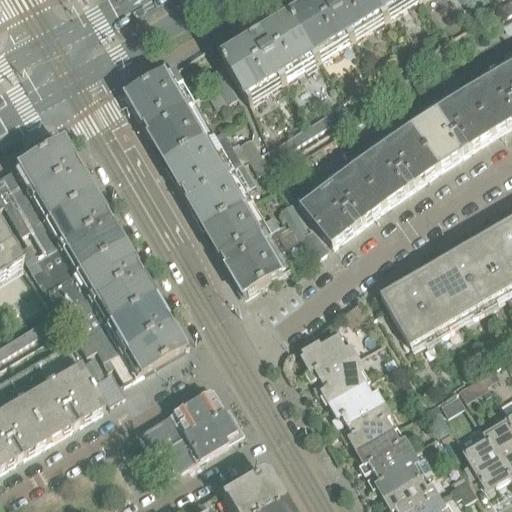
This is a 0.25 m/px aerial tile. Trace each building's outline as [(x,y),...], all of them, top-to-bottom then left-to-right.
[(389,29),(371,0),(333,0),(292,26),(320,71),(389,29)] [(435,0),(371,0),(389,29),(435,0)] [(511,19),(511,18),(507,10),(501,14),(506,23),(511,19)] [(506,23),(501,14),(495,17),(501,27),(506,23)] [(320,71),(292,26),(223,68),(251,114),(320,71)] [(495,142),(511,132),(511,59),(505,64),(509,70),(490,80),(467,95),(495,142)] [(230,90),(220,74),(209,81),(219,97),(230,90)] [(204,110),(202,107),(199,103),(194,107),(176,76),(128,104),(167,171),(215,143),(198,114),(204,110)] [(396,97),(388,85),(382,89),(388,98),(390,101),(396,97)] [(390,101),(388,98),(382,89),(367,98),(375,110),(390,101)] [(239,104),(230,90),(219,97),(228,111),(239,104)] [(495,142),(467,95),(438,112),(437,113),(409,131),(440,177),(495,142)] [(334,130),(328,121),(322,124),(328,133),(334,130)] [(328,133),(322,124),(316,128),(322,137),(328,133)] [(322,137),(316,128),(310,132),(316,141),(322,137)] [(440,177),(409,131),(396,139),(381,150),(354,169),(386,215),(440,177)] [(316,141),(310,132),(304,135),(309,145),(316,141)] [(309,145),(304,135),(298,139),(303,148),(309,145)] [(240,172),(243,169),(225,139),(216,144),(215,143),(167,171),(206,237),(254,209),(237,180),(242,177),(240,172)] [(303,148),(298,139),(292,143),(297,152),(303,148)] [(297,152),(292,143),(286,147),(291,156),(297,152)] [(261,161),(254,148),(252,145),(241,152),(250,167),(261,161)] [(291,156),(286,147),(280,150),(285,159),(291,156)] [(32,236),(92,201),(61,148),(17,174),(0,184),(0,215),(3,213),(7,220),(20,243),(32,236)] [(285,159),(280,150),(274,154),(279,163),(285,159)] [(279,163),(274,154),(268,158),(272,168),(279,163)] [(270,176),(261,161),(250,167),(259,182),(270,176)] [(334,254),(386,215),(354,169),(316,197),(300,210),(321,238),(334,254)] [(123,253),(107,226),(92,201),(32,236),(46,261),(38,266),(29,251),(18,257),(36,289),(37,288),(43,299),(123,253)] [(299,248),(290,233),(290,232),(287,234),(285,230),(280,233),(274,223),(266,228),(254,209),(206,237),(245,304),(293,276),(283,259),(276,246),(280,244),(287,256),(299,248)] [(301,226),(293,211),(281,218),(290,232),(290,233),(301,226)] [(310,241),(301,226),(290,233),(299,248),(303,246),(310,241)] [(511,297),(511,229),(478,249),(508,300),(511,297)] [(0,242),(10,236),(7,231),(0,235),(0,242)] [(10,236),(0,242),(0,243),(3,248),(14,241),(10,236)] [(314,239),(310,241),(303,246),(319,266),(329,258),(314,239)] [(14,241),(3,248),(6,253),(17,246),(14,241)] [(21,276),(9,258),(6,253),(3,248),(0,243),(0,289),(18,278),(21,276)] [(17,246),(6,253),(9,258),(20,251),(17,246)] [(508,300),(478,249),(431,277),(461,328),(508,300)] [(153,305),(138,279),(123,253),(43,299),(44,301),(47,300),(77,350),(103,334),(153,305)] [(461,328),(431,277),(382,305),(399,334),(403,340),(412,356),(461,328)] [(184,357),(168,331),(153,305),(103,334),(118,360),(109,366),(102,354),(95,358),(107,378),(113,375),(123,392),(184,357)] [(59,331),(53,322),(51,323),(47,325),(53,334),(59,331)] [(53,334),(47,325),(41,329),(47,338),(53,334)] [(47,338),(41,329),(36,332),(41,342),(47,338)] [(41,342),(36,332),(30,336),(35,345),(41,342)] [(35,345),(30,336),(24,339),(29,349),(35,345)] [(29,349),(24,339),(18,343),(24,352),(29,349)] [(24,352),(18,343),(12,347),(18,356),(24,352)] [(380,352),(375,345),(365,351),(370,359),(375,356),(380,352)] [(321,387),(358,367),(352,356),(346,359),(339,346),(322,356),(320,352),(305,361),(307,364),(304,366),(311,378),(307,381),(311,388),(319,384),(321,387)] [(18,356),(12,347),(6,350),(12,359),(18,356)] [(12,359),(6,350),(1,354),(6,363),(12,359)] [(0,478),(79,433),(103,418),(75,370),(65,352),(0,390),(0,478)] [(368,367),(378,361),(375,356),(370,359),(365,362),(368,367)] [(123,404),(110,382),(104,385),(92,366),(82,372),(94,391),(105,408),(108,415),(110,415),(109,413),(123,404)] [(366,393),(358,379),(364,376),(358,367),(321,387),(323,391),(315,395),(320,403),(324,400),(331,412),(366,393)] [(478,381),(473,373),(464,379),(468,387),(478,381)] [(499,383),(495,376),(483,383),(488,391),(499,383)] [(488,393),(482,384),(481,383),(471,389),(477,400),(488,393)] [(348,434),(394,407),(393,405),(384,410),(379,402),(373,405),(366,393),(331,412),(339,425),(334,427),(339,435),(346,430),(348,434)] [(147,465),(222,420),(210,398),(170,422),(135,444),(140,452),(147,465)] [(393,439),(386,427),(392,423),(387,415),(395,410),(394,407),(348,434),(350,437),(342,442),(347,449),(351,447),(359,459),(393,439)] [(179,481),(227,453),(224,447),(235,441),(222,420),(147,465),(157,482),(158,481),(162,487),(162,488),(175,480),(179,481)] [(451,437),(443,423),(433,429),(441,442),(451,437)] [(511,433),(510,429),(487,443),(511,485),(511,484),(511,433)] [(375,480),(412,458),(406,447),(400,451),(393,439),(359,459),(366,471),(361,474),(366,481),(373,477),(375,480)] [(511,485),(487,443),(463,457),(472,471),(465,475),(472,488),(479,484),(487,496),(495,492),(496,494),(511,485)] [(420,485),(413,472),(418,469),(412,458),(375,480),(377,483),(370,488),(374,496),(379,493),(386,505),(420,485)] [(282,511),(283,511),(266,483),(260,481),(223,504),(227,511),(282,511)] [(456,495),(467,489),(464,484),(453,490),(456,495)] [(428,511),(440,506),(433,494),(428,497),(420,485),(386,505),(389,511),(428,511)] [(467,489),(456,495),(451,498),(457,509),(461,506),(464,511),(466,511),(477,505),(467,489)]
